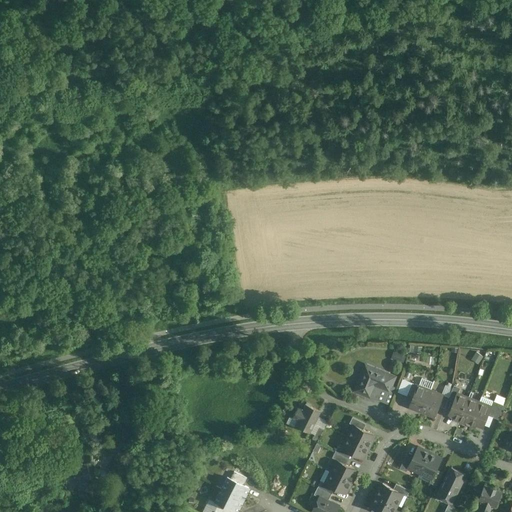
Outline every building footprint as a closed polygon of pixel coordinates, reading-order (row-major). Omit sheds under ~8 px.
[(395,377),(365,365),(355,391),(369,397),(375,399),(379,389),(394,395),(397,389),(391,386),(395,377)] [(417,385),(412,383),(407,394),(413,396),(417,385)] [(431,390),(417,385),(413,396),(409,407),(422,412),(431,390)] [(460,388),(454,385),(449,397),(448,399),(454,401),(457,394),(458,394),(460,388)] [(444,395),(431,390),(422,412),(435,417),(439,406),(444,395)] [(458,394),(457,394),(454,401),(449,413),(455,416),(454,418),(460,420),(468,398),(458,394)] [(449,397),(444,395),(439,406),(445,408),(448,399),(449,397)] [(492,401),(482,396),(479,402),(471,424),(476,426),(477,424),(483,426),(484,424),(487,415),(491,407),(490,407),(492,401)] [(468,398),(460,420),(465,422),(466,420),(471,422),(470,424),(471,424),(479,402),(471,399),(468,398)] [(499,403),(492,401),(490,407),(491,407),(487,415),(493,417),(493,418),(499,403)] [(505,406),(499,403),(493,418),(499,420),(505,406)] [(320,412),(305,404),(302,410),(297,407),(292,418),(297,420),(294,426),(309,433),(320,412)] [(493,417),(487,415),(484,424),(489,427),(493,417)] [(366,424),(352,417),(349,423),(354,425),(363,430),(366,424)] [(363,430),(354,425),(349,437),(368,447),(374,435),(363,430)] [(323,429),(318,427),(312,439),(317,442),(323,429)] [(368,447),(349,437),(343,448),(352,453),(362,458),(368,447)] [(343,448),(338,446),(335,452),(349,459),(352,453),(343,448)] [(430,453),(418,447),(413,458),(408,467),(409,467),(420,473),(430,453)] [(441,459),(430,453),(420,473),(431,478),(432,478),(436,469),(441,459)] [(406,455),(399,468),(406,472),(409,467),(408,467),(413,458),(406,455)] [(357,470),(337,460),(331,472),(351,482),(357,470)] [(86,465),(63,470),(65,481),(74,479),(75,484),(77,484),(80,494),(91,491),(89,481),(90,481),(86,465)] [(465,474),(451,468),(437,496),(451,503),(465,474)] [(442,472),(436,469),(432,478),(431,478),(429,483),(436,486),(442,472)] [(246,478),(234,472),(230,479),(243,485),(246,478)] [(351,482),(331,472),(326,483),(325,483),(334,488),(345,493),(351,482)] [(230,479),(227,477),(221,489),(243,499),(248,488),(243,485),(230,479)] [(326,483),(321,481),(318,487),(332,494),(334,488),(325,483),(326,483)] [(393,489),(382,483),(377,495),(396,505),(402,493),(393,489)] [(410,490),(396,484),(393,489),(402,493),(407,496),(410,490)] [(485,484),(482,492),(479,491),(476,499),(482,502),(481,504),(477,511),(489,511),(492,506),(496,507),(502,491),(496,489),(491,487),(485,484)] [(318,487),(314,494),(319,497),(328,501),(332,494),(318,487)] [(236,511),(243,499),(221,489),(214,502),(218,504),(230,510),(234,511),(236,511)] [(91,491),(80,494),(82,501),(93,498),(91,491)] [(392,511),(396,505),(377,495),(371,507),(381,511),(392,511)] [(328,501),(319,497),(313,510),(318,511),(335,511),(339,506),(328,501)]
